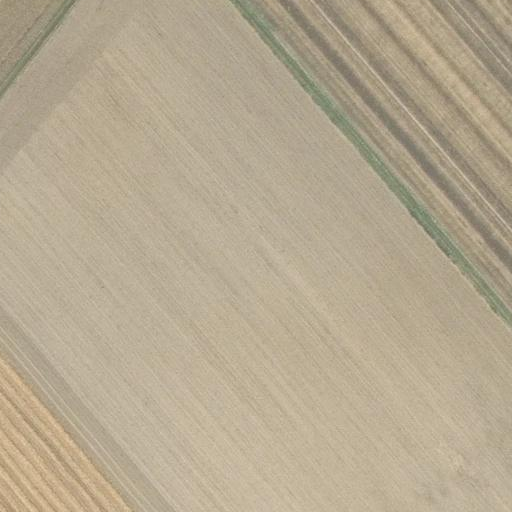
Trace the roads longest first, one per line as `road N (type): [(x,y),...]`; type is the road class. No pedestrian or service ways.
road 1 (track): [(511,325),(230,0)]
road 2 (track): [(0,109),(86,0)]
